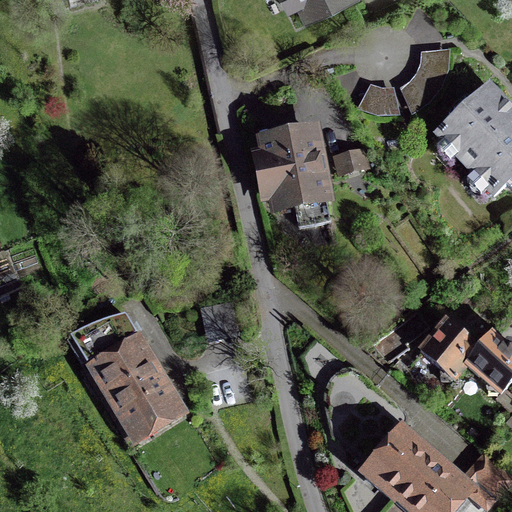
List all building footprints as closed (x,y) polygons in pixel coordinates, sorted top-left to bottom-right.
[(294,0),(305,21),(347,0),(294,0)] [(447,51),(425,53),(424,66),(420,79),(412,88),(401,94),(410,115),(427,104),(440,89),(447,70),(447,51)] [(395,94),(382,94),(368,90),(357,110),(379,117),(400,116),(395,94)] [(473,168),(470,171),(494,197),(506,186),(510,191),(511,189),(511,121),(509,119),(511,116),(511,114),(489,90),(477,101),(473,96),(457,106),(446,122),(450,126),(438,137),(462,163),(465,159),(473,168)] [(299,230),(331,224),(314,136),(264,146),(266,157),(258,159),(266,200),(274,199),(276,211),(295,207),(299,230)] [(345,173),(360,169),(357,157),(342,160),(335,162),(338,174),(345,173)] [(238,337),(231,305),(202,311),(209,343),(238,337)] [(95,361),(100,369),(127,354),(122,345),(137,336),(125,316),(97,325),(70,339),(87,366),(95,361)] [(467,367),(479,353),(468,344),(471,341),(468,334),(461,333),(459,335),(445,324),(420,353),(442,372),(441,374),(442,382),(451,383),(452,381),(454,382),(467,367)] [(511,347),(508,347),(506,349),(493,337),(479,353),(467,367),(489,386),(487,388),(489,396),(497,396),(499,394),(501,397),(505,392),(511,383),(511,347)] [(142,345),(136,349),(127,354),(100,369),(98,370),(99,372),(88,378),(128,443),(139,437),(176,414),(182,411),(142,345)] [(408,369),(416,360),(406,352),(398,362),(408,369)] [(511,411),(511,397),(505,392),(501,397),(497,401),(511,413),(511,411)] [(511,481),(484,457),(462,483),(452,474),(450,478),(402,436),(365,479),(392,502),(398,495),(417,511),(450,511),(466,494),(487,511),(511,481)]
